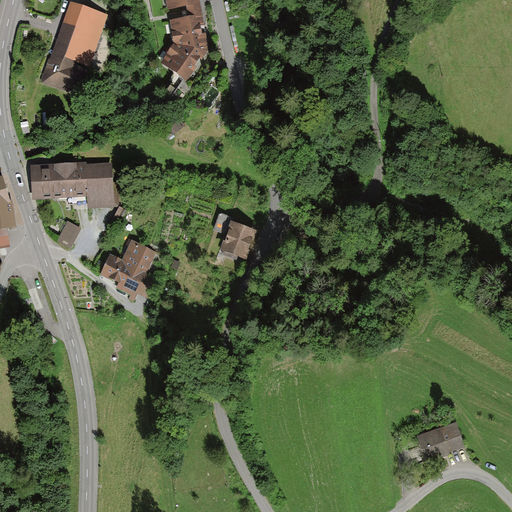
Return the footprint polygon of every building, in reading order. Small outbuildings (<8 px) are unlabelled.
[(209,51),(199,0),(165,0),(174,42),(160,61),(187,81),(209,51)] [(107,15),(70,1),(39,82),(77,96),(84,79),(70,73),(75,61),(88,65),(107,15)] [(33,199),(87,196),(87,209),(119,207),(118,182),(113,182),(112,164),(86,165),(86,163),(31,165),(33,199)] [(3,175),(0,175),(0,247),(10,246),(8,228),(17,227),(12,199),(10,199),(7,189),(3,175)] [(217,252),(242,261),(253,232),(214,217),(208,233),(222,238),(217,252)] [(58,241),(71,247),(81,228),(68,222),(58,241)] [(111,279),(111,278),(119,282),(116,287),(131,295),(128,299),(133,302),(138,293),(149,299),(157,282),(144,275),(156,253),(132,240),(122,259),(111,253),(100,274),(111,279)] [(415,439),(423,461),(461,447),(453,425),(415,439)]
